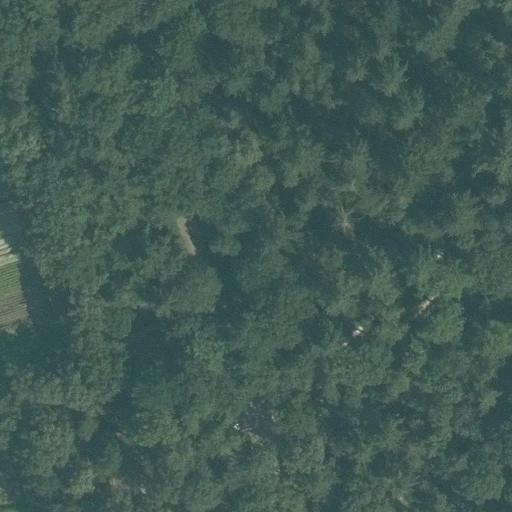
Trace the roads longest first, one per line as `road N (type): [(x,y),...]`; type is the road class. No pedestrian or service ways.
road 1 (unclassified): [(293,511),(112,0)]
road 2 (track): [(307,412),(509,223)]
